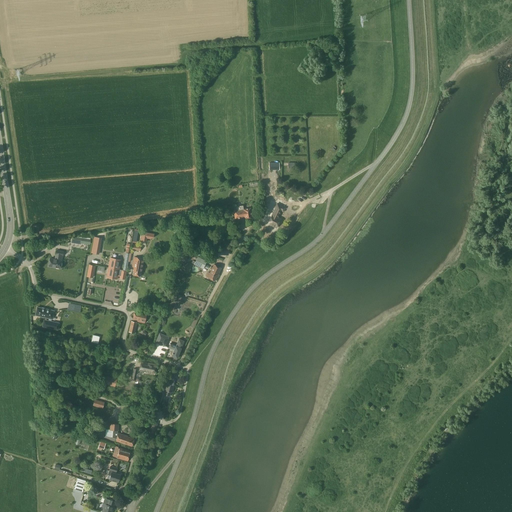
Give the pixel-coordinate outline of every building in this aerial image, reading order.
[(109,132),(107,146),(139,152),(142,138),(109,132)] [(96,155),(91,182),(106,185),(111,158),(96,155)] [(133,162),(127,195),(142,197),(148,165),(133,162)] [(277,169),(280,169),(279,162),(269,162),(269,170),(272,170),(272,174),(277,174),(277,169)] [(76,178),(59,181),(61,193),(78,190),(76,178)] [(112,198),(74,205),(77,219),(115,212),(112,198)] [(275,208),(268,223),(276,228),(279,223),(281,222),(281,220),(280,220),(281,219),(278,217),(281,211),(283,212),(285,208),(277,203),(275,208)] [(252,218),(251,208),(241,210),(241,207),(233,208),(235,219),(245,217),(245,219),(252,218)] [(54,209),(40,212),(41,218),(55,215),(54,209)] [(147,239),(151,239),(154,237),(154,234),(142,232),(141,241),(147,242),(147,239)] [(99,254),(102,238),(94,236),(91,253),(99,254)] [(50,258),(49,262),(49,266),(61,268),(62,260),(60,260),(61,255),(63,255),(64,252),(57,250),(56,254),(55,259),(50,258)] [(144,259),(134,257),(132,267),(134,267),(132,275),(140,276),(144,259)] [(194,264),(203,269),(207,261),(198,257),(194,264)] [(110,258),(107,277),(117,279),(118,276),(120,276),(120,278),(125,279),(126,271),(119,270),(121,260),(110,258)] [(183,266),(181,271),(189,274),(192,264),(187,262),(185,266),(183,266)] [(208,277),(215,281),(221,268),(214,264),(208,277)] [(36,315),(52,319),(54,311),(37,307),(36,315)] [(138,322),(145,323),(146,314),(135,311),(133,319),(138,321),(138,322)] [(43,320),(42,327),(57,330),(59,323),(43,320)] [(159,333),(155,343),(165,347),(169,337),(159,333)] [(98,343),(100,336),(93,334),(91,341),(98,343)] [(177,358),(181,348),(184,341),(178,339),(176,346),(170,343),(168,347),(174,350),(171,356),(177,358)] [(137,374),(137,373),(132,372),(131,378),(136,379),(136,376),(139,376),(139,375),(141,374),(142,374),(143,372),(155,374),(157,365),(141,361),(139,371),(141,371),(141,372),(139,373),(137,374)] [(171,392),(172,392),(176,379),(175,379),(177,371),(172,370),(170,377),(169,377),(164,395),(169,396),(171,392)] [(104,383),(115,385),(116,378),(105,376),(104,383)] [(104,403),(94,400),(92,406),(102,409),(104,403)] [(149,432),(153,434),(157,424),(152,423),(149,432)] [(106,437),(112,437),(116,439),(116,441),(132,446),(135,439),(127,436),(118,433),(117,433),(118,424),(110,424),(110,429),(107,429),(106,437)] [(116,447),(114,452),(127,456),(129,456),(130,452),(116,447)] [(127,456),(114,452),(113,456),(128,461),(129,456),(127,456)] [(108,474),(111,475),(109,480),(118,482),(120,475),(116,473),(117,468),(110,466),(108,474)] [(83,491),(86,480),(77,478),(74,488),(83,491)] [(112,511),(115,501),(104,498),(102,507),(103,508),(102,511),(110,511),(111,511),(112,511)]
